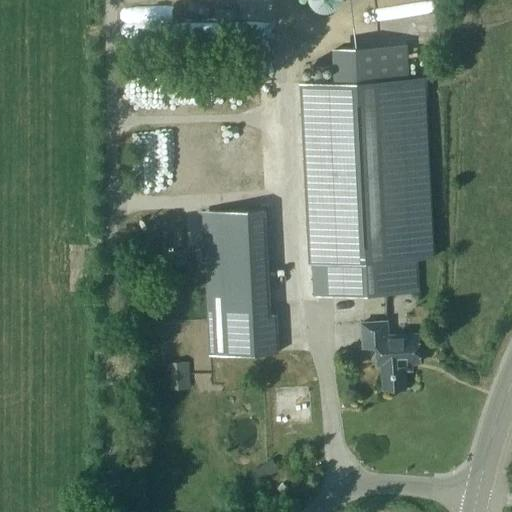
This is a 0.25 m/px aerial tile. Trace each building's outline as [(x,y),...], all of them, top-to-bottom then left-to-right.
[(412,42),(338,45),(339,75),(413,72),(412,42)] [(336,80),(304,82),(312,263),(317,262),(318,296),(419,291),(417,258),(433,257),(425,76),(408,77),(336,80)] [(221,300),(269,298),(267,262),(219,264),(221,300)] [(208,319),(210,356),(278,352),(276,316),(208,319)] [(382,364),(383,388),(406,387),(404,363),(420,362),(418,333),(387,335),(387,321),(362,322),(363,346),(377,346),(378,364),(382,364)] [(184,362),(170,363),(171,386),(185,385),(184,362)]
